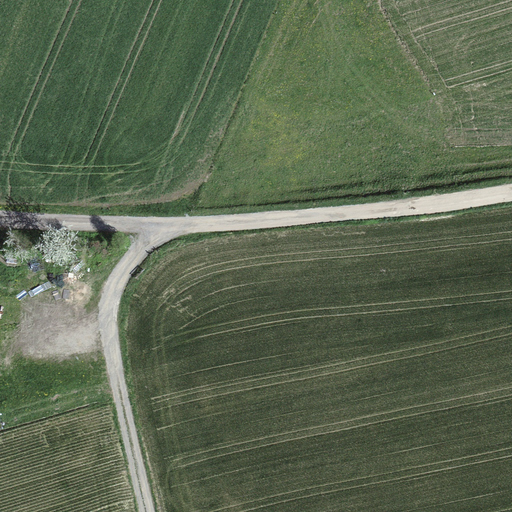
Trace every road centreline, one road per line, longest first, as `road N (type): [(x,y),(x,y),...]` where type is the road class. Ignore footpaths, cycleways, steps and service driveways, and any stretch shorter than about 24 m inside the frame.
road 1 (unclassified): [(511,192),(276,225),(0,224)]
road 2 (track): [(146,511),(104,337),(113,273),(176,225)]
